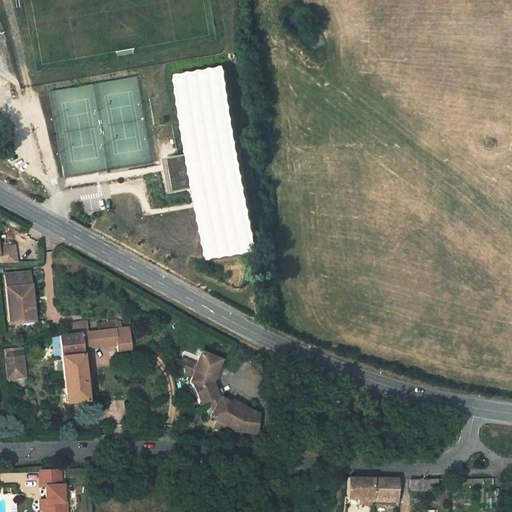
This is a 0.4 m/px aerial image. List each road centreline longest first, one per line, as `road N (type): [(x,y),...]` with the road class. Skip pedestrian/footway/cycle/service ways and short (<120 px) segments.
road 1 (tertiary): [(480,409),(370,381),(242,327),(0,196)]
road 2 (tertiary): [(465,446),(450,461),(419,470),(179,451),(0,451)]
